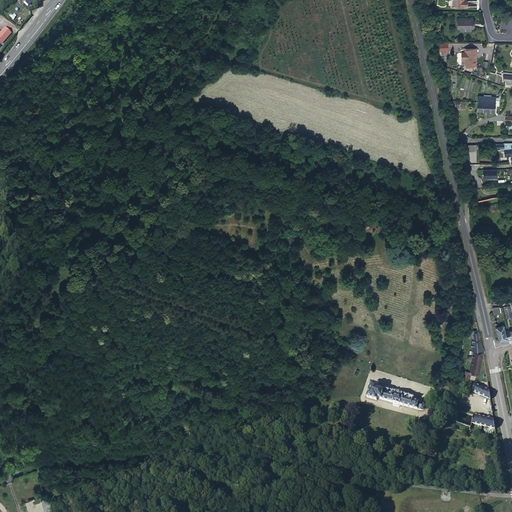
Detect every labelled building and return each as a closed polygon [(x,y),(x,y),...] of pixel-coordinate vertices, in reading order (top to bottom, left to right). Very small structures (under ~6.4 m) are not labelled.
[(472,28),(472,18),(458,18),(458,28),(472,28)] [(4,28),(0,32),(0,43),(10,33),(4,28)] [(476,65),(476,53),(477,53),(477,48),(464,48),(464,52),(461,52),(461,59),(466,59),(466,65),(476,65)] [(511,84),(511,76),(503,75),(503,79),(503,80),(506,80),(506,84),(511,84)] [(495,111),(496,97),(478,96),(477,110),(495,111)] [(511,163),(511,143),(504,143),(504,144),(495,144),(495,149),(500,149),(500,151),(504,151),(504,157),(510,156),(511,164),(511,163)] [(496,177),(496,169),(484,169),(484,178),(496,177)] [(44,253),(43,253),(40,254),(39,256),(39,258),(40,259),(42,261),(44,261),(47,257),(46,255),(44,253)] [(510,338),(509,332),(505,333),(505,331),(503,325),(496,327),(499,341),(510,338)] [(477,334),(475,327),(463,329),(463,336),(468,335),(466,347),(469,348),(468,371),(475,372),(479,347),(477,334)] [(453,386),(460,387),(464,373),(457,371),(453,386)] [(467,389),(488,396),(486,388),(476,384),(477,381),(472,379),(471,383),(469,382),(467,389)] [(377,383),(367,381),(363,396),(373,399),(373,396),(416,409),(419,408),(420,407),(421,405),(422,403),(420,401),(412,399),(413,397),(376,386),(377,383)] [(455,418),(450,417),(450,419),(469,425),(473,412),(458,408),(455,418)] [(481,423),(493,427),(491,417),(473,412),(469,425),(450,419),(448,425),(478,433),(481,423)]
